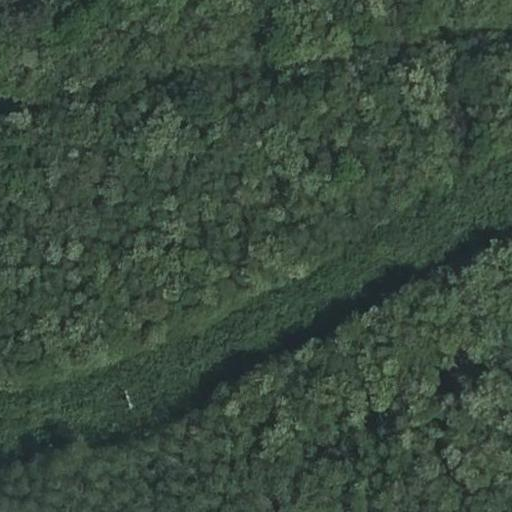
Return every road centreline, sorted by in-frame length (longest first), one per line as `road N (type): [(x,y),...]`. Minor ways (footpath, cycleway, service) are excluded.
road 1 (track): [(511,190),(260,307),(0,403)]
road 2 (track): [(511,32),(0,98)]
